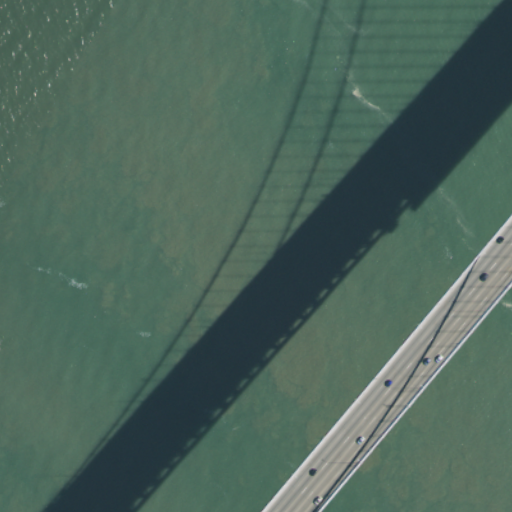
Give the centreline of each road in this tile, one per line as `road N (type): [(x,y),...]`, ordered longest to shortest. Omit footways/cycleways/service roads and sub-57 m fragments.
road 1 (motorway): [(511,234),(277,511)]
road 2 (motorway): [(301,511),(511,263)]
